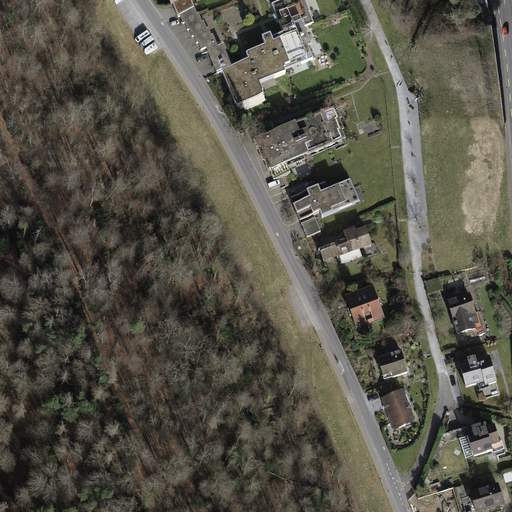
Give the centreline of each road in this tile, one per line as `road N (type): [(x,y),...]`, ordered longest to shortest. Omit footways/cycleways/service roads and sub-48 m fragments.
road 1 (residential): [(141,0),(247,167),(396,488)]
road 2 (residential): [(417,272),(444,393),(417,471),(396,488)]
